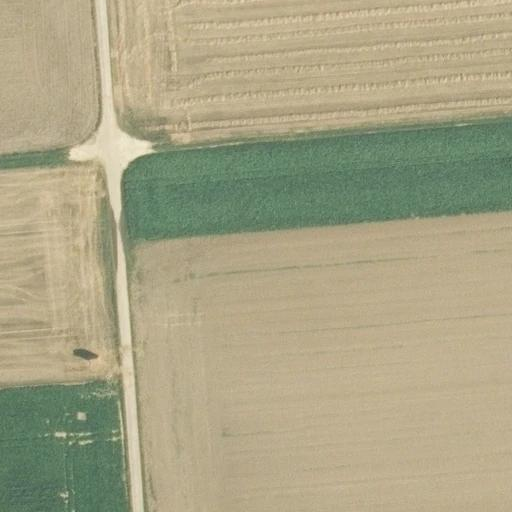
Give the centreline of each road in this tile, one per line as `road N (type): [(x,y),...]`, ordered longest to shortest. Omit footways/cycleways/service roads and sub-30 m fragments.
road 1 (track): [(0,176),(511,137)]
road 2 (track): [(151,511),(114,0)]
